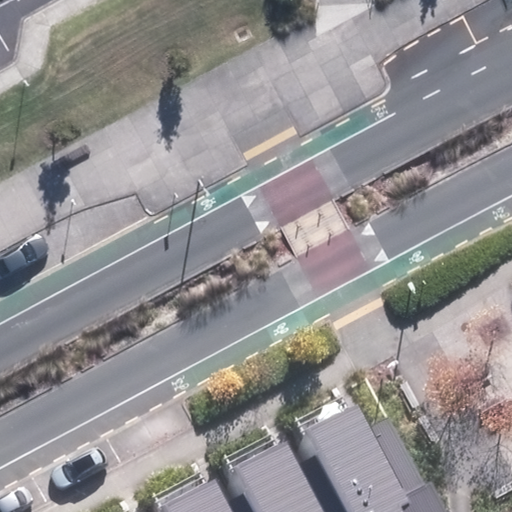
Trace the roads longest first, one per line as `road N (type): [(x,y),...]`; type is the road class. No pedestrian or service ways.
road 1 (secondary): [(0,352),(511,77)]
road 2 (secondary): [(511,175),(0,445)]
